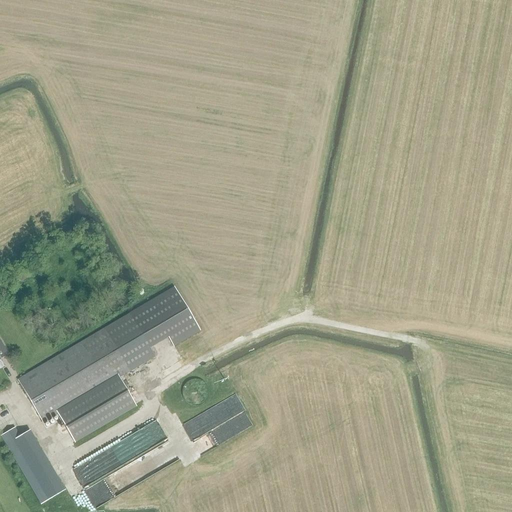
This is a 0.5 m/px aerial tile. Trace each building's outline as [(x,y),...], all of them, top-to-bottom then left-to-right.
[(16,274),(20,282),(27,277),(23,270),(16,274)] [(136,407),(120,378),(154,357),(150,350),(169,339),(173,346),(199,331),(173,287),(17,379),(43,424),(58,414),(75,443),(136,407)] [(238,396),(184,421),(193,438),(246,413),(238,396)] [(14,427),(0,435),(40,505),(65,490),(30,430),(19,436),(14,427)] [(106,502),(170,472),(164,459),(100,489),(106,502)]
